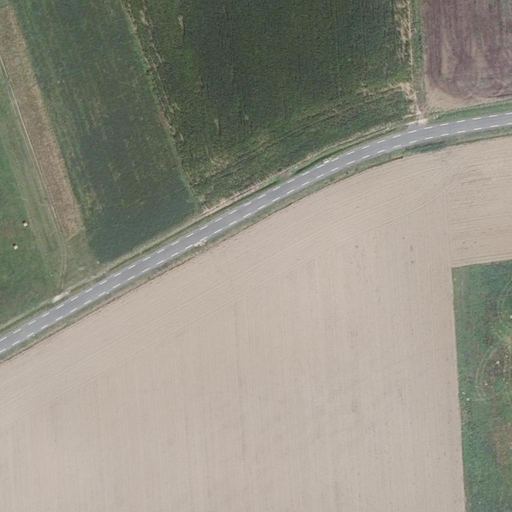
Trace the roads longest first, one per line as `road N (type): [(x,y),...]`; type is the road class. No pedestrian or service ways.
road 1 (unclassified): [(511,115),(423,131),(330,164),(0,345)]
road 2 (track): [(423,131),(412,0)]
